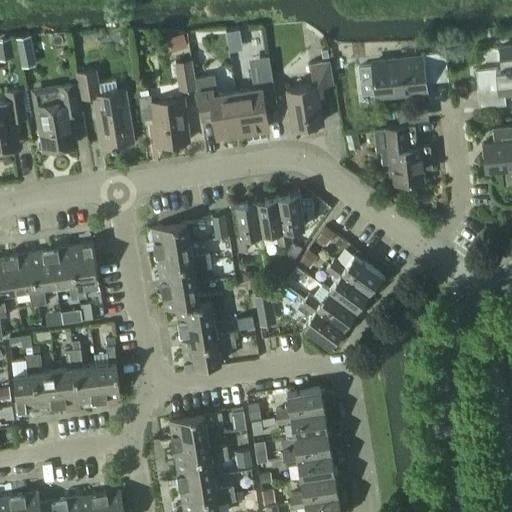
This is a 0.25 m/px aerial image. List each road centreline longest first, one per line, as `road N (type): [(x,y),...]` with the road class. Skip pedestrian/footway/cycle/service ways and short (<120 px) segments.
road 1 (residential): [(483,294),(306,163),(282,158),(115,190)]
road 2 (residential): [(360,511),(335,361),(155,385)]
road 3 (tertiary): [(463,511),(444,376),(483,294)]
road 4 (residential): [(155,385),(115,190)]
road 5 (residential): [(511,474),(493,349),(511,330)]
road 6 (residential): [(0,464),(132,442)]
